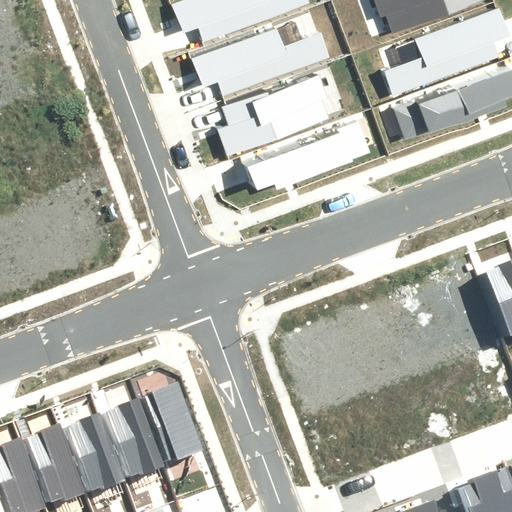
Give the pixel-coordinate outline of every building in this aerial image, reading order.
[(199,29),(203,40),(309,3),(308,0),(183,0),(172,4),(183,34),(199,29)] [(375,0),(381,16),(386,14),(391,31),(482,0),(375,0)] [(391,95),(497,57),(493,45),(509,40),(498,9),(414,39),(421,57),(383,70),(391,95)] [(273,24),(190,55),(198,78),(217,72),(223,89),(327,51),(319,30),(280,44),(273,24)] [(218,123),(226,145),(329,109),(315,69),(226,100),(233,118),(218,123)] [(394,107),(407,143),(507,108),(504,100),(511,97),(511,70),(417,103),(416,100),(394,107)] [(243,161),(253,187),(273,180),(274,184),(367,149),(355,119),(243,161)] [(511,259),(482,271),(506,336),(511,333),(511,259)] [(143,397),(167,462),(183,457),(183,459),(204,452),(179,384),(143,397)] [(103,412),(127,477),(142,472),(143,474),(164,467),(139,399),(103,412)] [(66,424),(90,490),(105,484),(106,486),(127,479),(102,411),(66,424)] [(28,435),(52,500),(68,495),(68,497),(89,490),(64,422),(28,435)] [(0,446),(0,487),(9,511),(22,511),(26,511),(30,511),(47,506),(23,438),(0,446)] [(464,488),(471,511),(511,511),(511,479),(508,468),(473,480),(475,485),(464,488)] [(439,511),(436,503),(409,511),(439,511)]
